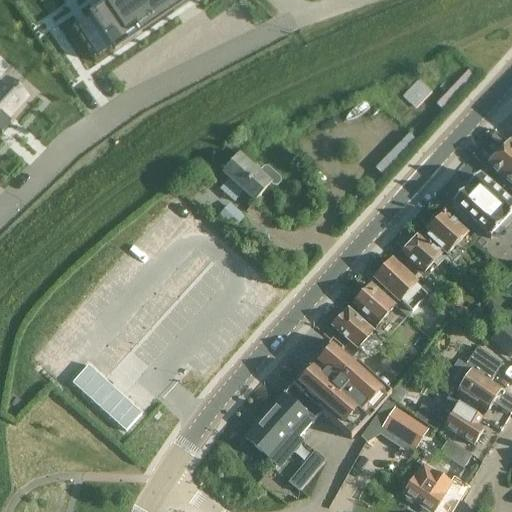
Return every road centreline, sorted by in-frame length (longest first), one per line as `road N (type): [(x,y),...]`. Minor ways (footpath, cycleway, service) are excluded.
road 1 (tertiary): [(162,481),(242,374),(511,74)]
road 2 (unknown): [(290,16),(260,20),(155,71)]
